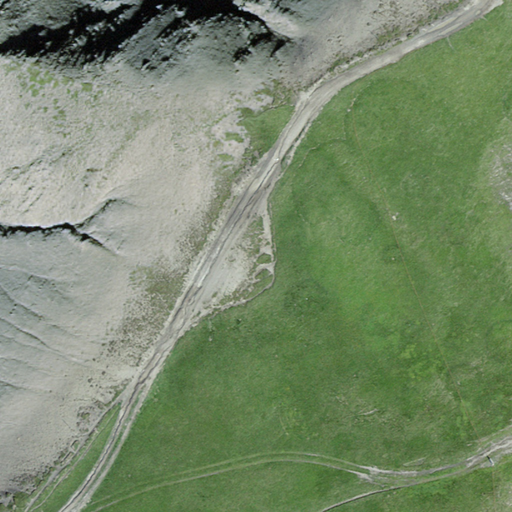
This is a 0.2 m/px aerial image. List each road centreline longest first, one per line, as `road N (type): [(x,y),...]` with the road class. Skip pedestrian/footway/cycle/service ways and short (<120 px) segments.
road 1 (track): [(482,0),(463,19),(340,78),(310,103),(228,228),(105,461),(65,511)]
road 2 (track): [(81,511),(127,490),(282,454),(424,476)]
